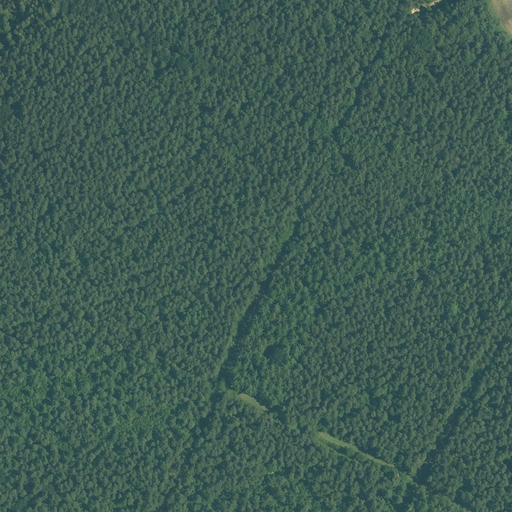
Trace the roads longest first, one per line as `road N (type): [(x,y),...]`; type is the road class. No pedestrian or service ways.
road 1 (track): [(0,270),(467,511)]
road 2 (track): [(511,222),(82,0)]
road 3 (track): [(69,0),(334,130)]
road 4 (track): [(334,130),(396,0)]
road 5 (track): [(160,511),(218,382)]
